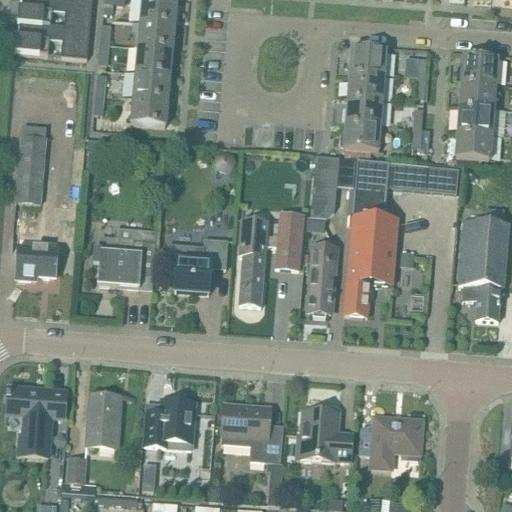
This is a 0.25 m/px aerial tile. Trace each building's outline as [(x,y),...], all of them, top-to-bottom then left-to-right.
[(19,0),(21,0),(20,13),(18,13),(16,29),(18,29),(17,42),(16,41),(14,58),(47,61),(48,45),(61,47),(59,63),(86,65),(91,0),(19,0)] [(110,21),(111,0),(102,0),(101,20),(110,21)] [(140,2),(138,27),(173,30),(175,5),(140,2)] [(133,52),(136,52),(170,55),(173,30),(138,27),(137,39),(135,38),(133,52)] [(100,30),(98,49),(107,50),(109,31),(100,30)] [(105,71),(107,50),(98,49),(96,70),(105,71)] [(136,52),(133,77),(168,81),(170,55),(136,52)] [(348,53),(346,75),(383,79),(385,56),(348,53)] [(460,62),(458,88),(495,90),(497,64),(460,62)] [(415,64),(414,83),(423,83),(425,65),(415,64)] [(346,75),(344,102),(381,106),(383,79),(346,75)] [(133,77),(131,102),(166,105),(168,81),(133,77)] [(95,80),(94,99),(103,100),(104,81),(95,80)] [(422,105),(423,83),(414,83),(412,104),(422,105)] [(458,88),(456,113),(493,115),(495,90),(458,88)] [(94,99),(92,120),(101,121),(103,100),(94,99)] [(163,132),(166,105),(131,102),(128,129),(163,132)] [(344,102),(342,129),(379,132),(379,131),(381,106),(344,102)] [(456,113),(454,137),(491,141),(493,115),(456,113)] [(411,114),(410,134),(420,135),(421,115),(411,114)] [(342,129),(340,155),(343,155),(369,157),(377,158),(379,131),(379,132),(342,129)] [(21,131),(19,142),(12,209),(39,211),(45,144),(43,144),(44,133),(21,131)] [(418,155),(420,135),(410,134),(408,155),(418,155)] [(489,167),(491,141),(454,137),(452,164),(489,167)] [(343,155),(342,163),(368,165),(369,157),(343,155)] [(232,160),(224,156),(216,159),(213,167),(216,175),(224,178),(232,175),(235,166),(232,160)] [(100,178),(101,158),(87,157),(87,160),(86,177),(100,178)] [(355,167),(337,164),(314,163),(309,223),(324,224),(333,216),(335,192),(348,193),(353,193),(355,167)] [(343,299),(341,321),(365,323),(368,290),(390,292),(396,225),(382,224),(385,194),(424,197),(439,199),(454,200),(456,175),(441,174),(431,173),(427,173),(355,167),(353,193),(351,219),(350,221),(344,287),(343,299)] [(467,175),(463,179),(465,185),(470,187),(475,182),(474,176),(467,175)] [(274,252),(272,274),(296,276),(302,220),(277,218),(275,242),(274,252)] [(240,225),(237,262),(241,263),(237,311),(258,313),(264,251),(265,241),(266,228),(240,225)] [(495,327),(497,306),(502,305),(502,298),(498,295),(498,294),(501,294),(507,231),(461,227),(455,291),(462,291),(461,305),(475,306),(474,326),(495,327)] [(17,241),(14,285),(35,286),(35,282),(53,284),(55,255),(56,244),(17,241)] [(265,241),(264,251),(274,252),(275,242),(265,241)] [(91,254),(90,271),(97,271),(95,291),(138,294),(139,272),(152,273),(154,248),(141,247),(114,245),(100,244),(99,255),(91,254)] [(163,275),(174,276),(172,298),(206,300),(208,273),(224,275),(226,246),(202,244),(201,253),(165,250),(163,275)] [(330,320),(334,268),(335,253),(312,251),(310,266),(309,266),(305,318),(312,318),(311,323),(324,324),(324,319),(330,320)] [(399,272),(412,273),(413,259),(400,258),(399,272)] [(64,397),(7,393),(5,421),(22,422),(21,441),(18,441),(17,461),(47,463),(50,425),(62,426),(64,397)] [(87,400),(83,452),(116,454),(119,403),(87,400)] [(144,433),(142,451),(165,453),(189,455),(190,448),(191,433),(193,408),(160,406),(159,411),(159,419),(145,418),(144,424),(144,433)] [(222,411),(220,442),(219,450),(249,452),(247,467),(279,470),(281,438),(270,437),(267,433),(268,414),(222,411)] [(297,465),(334,468),(334,466),(349,467),(351,440),(335,439),(337,419),(301,417),(297,465)] [(401,463),(416,465),(416,460),(418,460),(420,426),(372,422),(371,436),(359,435),(357,460),(369,461),(368,473),(389,475),(390,458),(401,459),(401,463)] [(66,463),(64,487),(83,489),(84,464),(66,463)] [(269,495),(261,495),(261,511),(276,511),(278,511),(280,474),(271,473),(269,495)] [(61,487),(60,497),(85,499),(86,489),(83,489),(64,487),(62,487),(61,487)] [(208,507),(222,508),(223,493),(209,492),(208,507)] [(342,511),(343,504),(331,503),(329,511),(342,511)]
